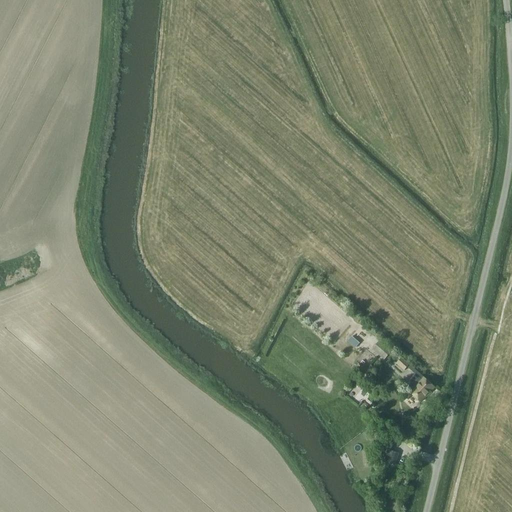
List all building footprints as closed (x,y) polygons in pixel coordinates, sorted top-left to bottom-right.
[(384,360),(392,351),(380,340),(372,349),(384,360)] [(352,370),(361,378),(379,357),(371,349),(352,370)] [(435,388),(402,358),(396,364),(404,371),(407,368),(414,374),(403,387),(420,402),(422,401),(423,402),(435,388)] [(406,392),(401,397),(397,394),(383,410),(387,413),(383,418),(395,428),(418,403),(406,392)] [(395,466),(399,454),(388,450),(386,455),(383,454),(381,461),(395,466)]
